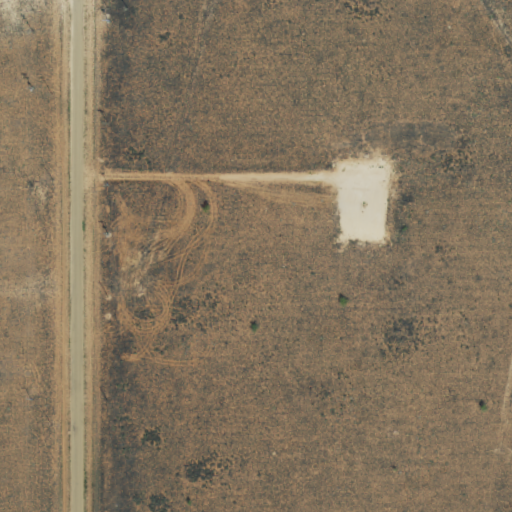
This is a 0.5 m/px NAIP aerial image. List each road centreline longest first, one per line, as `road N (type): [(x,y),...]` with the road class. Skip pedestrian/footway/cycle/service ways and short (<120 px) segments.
road 1 (residential): [(62,511),(57,0)]
road 2 (residential): [(60,208),(511,159)]
